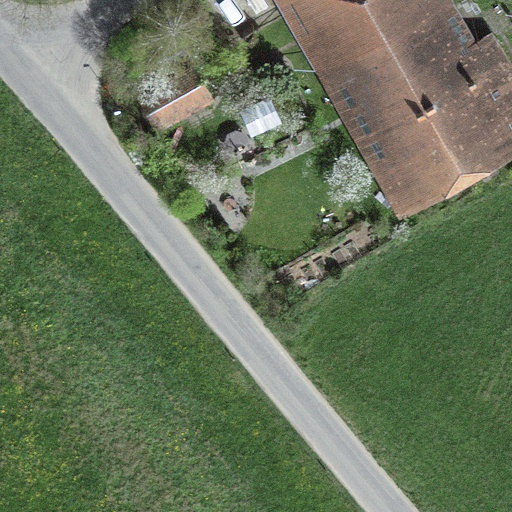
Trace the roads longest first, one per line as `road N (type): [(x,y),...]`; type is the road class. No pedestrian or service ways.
road 1 (unclassified): [(24,73),(396,511)]
road 2 (residential): [(24,73),(135,0)]
